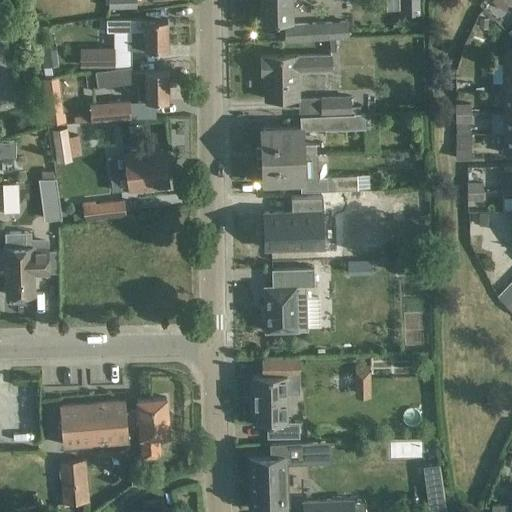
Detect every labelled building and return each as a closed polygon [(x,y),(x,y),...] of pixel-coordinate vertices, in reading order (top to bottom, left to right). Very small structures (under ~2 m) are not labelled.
[(259,0),(260,20),(292,19),(291,0),(259,0)] [(419,0),(403,0),(403,13),(420,13),(419,0)] [(494,0),(503,9),(508,4),(504,0),(494,0)] [(478,27),(488,28),(489,18),(479,17),(478,27)] [(130,19),(107,19),(107,31),(128,31),(128,49),(145,49),(147,49),(167,49),(167,19),(147,19),(130,19)] [(347,38),(347,22),(283,26),(284,42),(329,39),(335,39),(347,38)] [(511,45),(505,53),(505,82),(499,82),(499,93),(505,93),(505,92),(511,91),(511,45)] [(114,47),(80,48),(80,67),(115,67),(114,47)] [(55,53),(41,55),(43,66),(56,64),(55,53)] [(265,55),(265,56),(261,56),(261,74),(265,73),(265,99),(298,99),(297,70),(331,70),(331,54),(265,55)] [(132,71),(131,66),(95,70),(97,86),(131,82),(138,82),(138,101),(148,101),(168,101),(168,71),(132,71)] [(16,96),(0,101),(0,114),(20,108),(16,96)] [(322,113),(350,112),(360,112),(360,106),(350,107),(350,97),(322,97),(322,113)] [(130,100),(90,103),(91,122),(92,121),(121,119),(131,118),(130,100)] [(471,104),(455,104),(455,112),(471,112),(471,104)] [(62,113),(48,114),(49,120),(49,124),(66,122),(66,117),(65,112),(62,113)] [(471,112),(455,112),(455,121),(471,121),(471,112)] [(364,114),(324,116),(325,129),(325,130),(355,129),(365,128),(364,114)] [(53,136),(57,162),(72,160),(67,127),(52,129),(53,136)] [(302,155),(315,154),(314,143),(301,144),(300,127),(262,128),(263,155),(302,154),(302,155)] [(471,158),(471,147),(471,134),(456,134),(455,147),(456,158),(471,158)] [(164,148),(144,151),(124,153),(129,191),(169,185),(164,148)] [(315,164),(315,154),(302,155),(302,154),(263,155),(264,182),(302,181),(302,165),(315,164)] [(26,204),(26,174),(9,175),(9,204),(26,204)] [(326,176),(327,191),(357,189),(356,175),(326,176)] [(55,178),(40,178),(42,194),(57,192),(55,178)] [(466,183),(466,191),(482,191),(482,183),(466,183)] [(482,199),(482,191),(466,191),(466,199),(482,199)] [(321,247),(320,196),(292,196),(292,212),(264,213),(264,248),(321,247)] [(84,221),(122,216),(120,200),(93,204),(93,201),(81,203),(84,221)] [(478,212),(478,225),(487,225),(487,212),(478,212)] [(0,275),(6,275),(7,295),(34,294),(33,274),(48,274),(48,254),(47,248),(25,248),(25,231),(5,232),(5,247),(0,246),(0,275)] [(360,259),(360,273),(372,272),(371,259),(360,259)] [(415,262),(399,263),(400,277),(416,276),(415,262)] [(272,286),(264,286),(266,331),(308,330),(308,326),(320,325),(319,297),(307,298),(306,285),(314,285),(314,267),(272,268),(272,286)] [(252,375),(252,423),(266,423),(266,437),(298,437),(298,422),(286,422),(286,375),(252,375)] [(128,431),(139,430),(140,437),(169,435),(166,397),(137,399),(138,410),(126,410),(128,431)] [(128,440),(128,431),(126,410),(125,399),(59,405),(63,446),(128,440)] [(286,462),(302,461),(302,441),(269,443),(270,456),(248,457),(250,509),(288,507),(286,462)] [(350,445),(349,459),(368,460),(369,446),(350,445)] [(63,505),(88,503),(85,460),(60,462),(63,505)] [(505,475),(509,466),(500,462),(496,471),(505,475)] [(443,488),(428,490),(430,511),(445,511),(446,511),(443,488)] [(353,511),(353,499),(304,501),(304,511),(353,511)]
